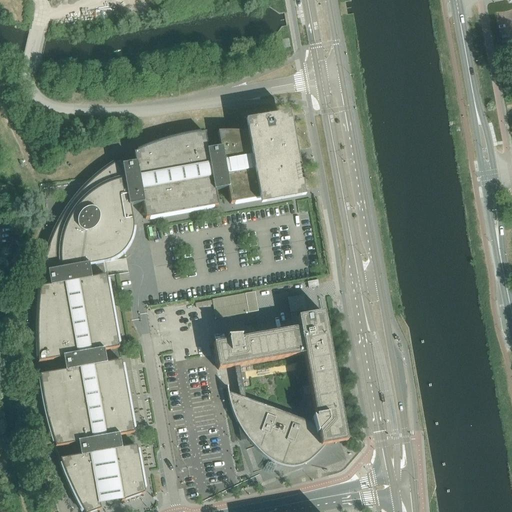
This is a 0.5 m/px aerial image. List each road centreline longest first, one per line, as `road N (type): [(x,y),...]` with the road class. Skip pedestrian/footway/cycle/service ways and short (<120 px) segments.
road 1 (secondary): [(409,484),(340,78)]
road 2 (secondary): [(320,80),(391,485)]
road 3 (residential): [(320,80),(157,108),(58,109),(29,88),(38,33)]
road 4 (unclassified): [(176,511),(144,292)]
road 5 (secondary): [(489,176),(456,0)]
road 6 (secondary): [(511,316),(489,176)]
road 7 (tertiary): [(257,511),(391,485)]
